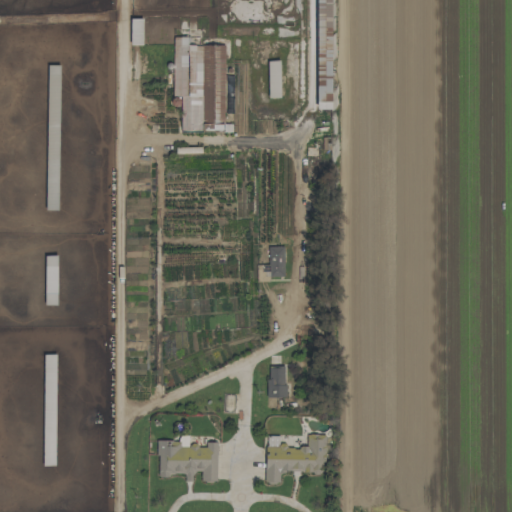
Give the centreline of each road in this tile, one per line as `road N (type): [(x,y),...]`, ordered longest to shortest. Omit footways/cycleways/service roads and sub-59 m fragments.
road 1 (track): [(118,511),(121,0)]
road 2 (residential): [(341,0),(340,511)]
